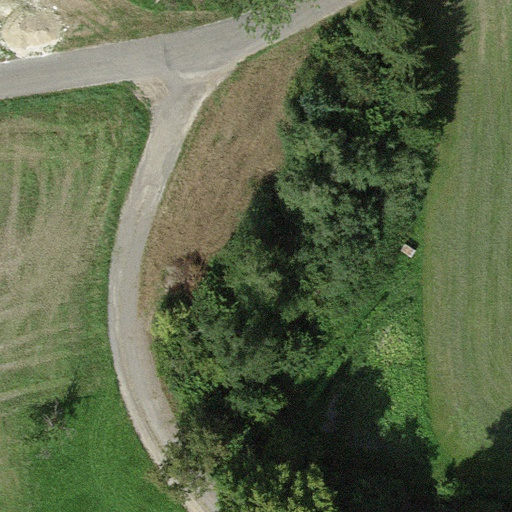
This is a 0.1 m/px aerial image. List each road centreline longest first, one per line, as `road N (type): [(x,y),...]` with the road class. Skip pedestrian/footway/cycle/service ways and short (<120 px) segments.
road 1 (track): [(225,511),(137,371),(123,268),(182,90),(170,53)]
road 2 (unclassified): [(0,85),(170,53),(322,0)]
